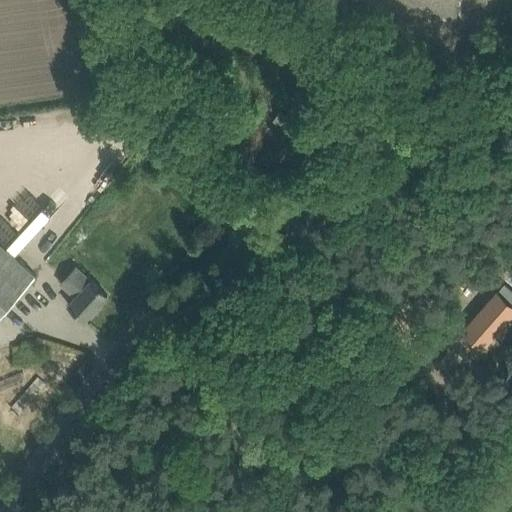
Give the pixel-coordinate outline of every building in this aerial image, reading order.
[(273,119),(304,142),(312,132),(281,109),(273,119)] [(26,235),(43,249),(87,196),(51,166),(29,192),(47,207),(34,222),(36,224),(26,235)] [(0,314),(36,275),(0,241),(0,314)] [(85,319),(107,294),(76,266),(61,282),(74,294),(67,302),(85,319)] [(511,290),(504,284),(464,329),(483,346),(511,312),(511,290)]
